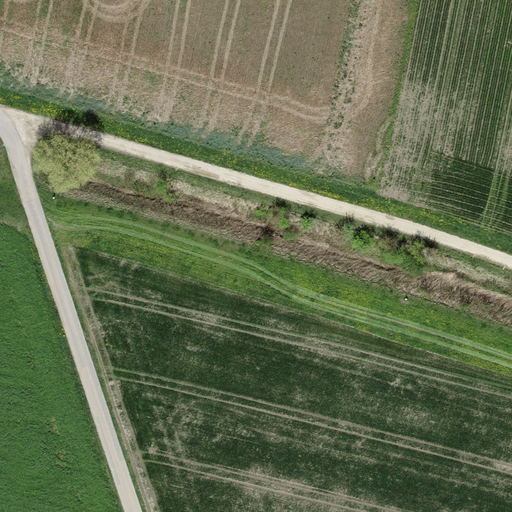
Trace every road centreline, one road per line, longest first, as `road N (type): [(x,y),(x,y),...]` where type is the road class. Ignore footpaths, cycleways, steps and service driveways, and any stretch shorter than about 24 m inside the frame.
road 1 (track): [(511,264),(59,127),(3,125)]
road 2 (unclassified): [(134,511),(0,120)]
